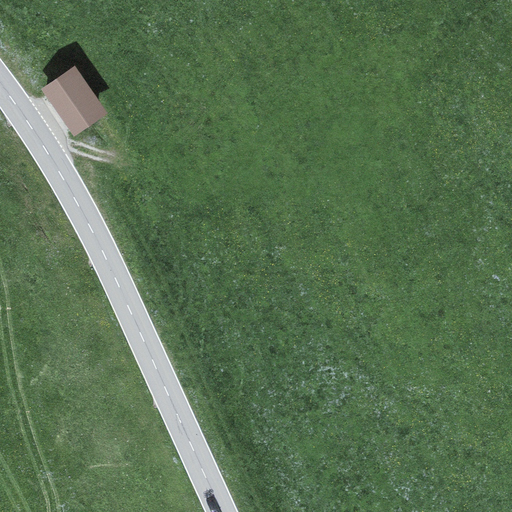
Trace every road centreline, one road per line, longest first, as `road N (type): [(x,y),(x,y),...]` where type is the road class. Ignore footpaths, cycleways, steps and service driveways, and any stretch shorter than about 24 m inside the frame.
road 1 (track): [(41,140),(85,150),(123,172),(249,409),(335,511)]
road 2 (secondary): [(0,82),(75,199),(222,511)]
